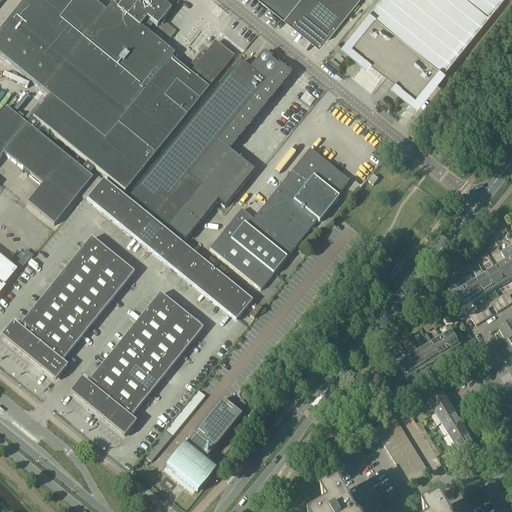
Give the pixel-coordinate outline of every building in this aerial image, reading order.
[(0,58),(49,98),(40,109),(29,123),(26,127),(4,109),(0,113),(0,158),(3,155),(41,187),(26,205),(53,227),(91,180),(87,177),(94,169),(124,194),(189,114),(208,91),(207,91),(231,61),(213,46),(205,55),(201,52),(188,68),(185,72),(171,60),(174,56),(146,33),(152,25),(157,29),(163,21),(165,19),(170,12),(163,6),(167,0),(124,0),(117,10),(111,5),(105,13),(88,0),(25,0),(0,31),(0,58)] [(265,0),(320,45),(356,0),(265,0)] [(372,8),(347,39),(367,55),(369,54),(380,39),(410,63),(398,78),(397,79),(417,96),(442,65),(444,66),(497,0),(373,0),(369,6),(372,8)] [(254,173),(228,152),(288,78),(263,57),(250,73),(239,64),(129,199),(184,244),(217,204),(224,210),(254,173)] [(25,97),(14,111),(16,113),(27,99),(25,97)] [(37,107),(26,120),(29,123),(40,109),(37,107)] [(240,212),(209,251),(260,292),(316,222),(318,224),(337,200),(335,198),(348,183),(308,151),(252,222),(240,212)] [(373,176),(368,182),(373,187),(378,180),(373,176)] [(97,208),(112,190),(102,182),(86,202),(90,206),(92,204),(97,208)] [(122,198),(112,190),(97,208),(102,212),(101,215),(105,219),(122,198)] [(132,206),(122,198),(105,219),(110,222),(112,220),(117,224),(132,206)] [(142,214),(132,206),(117,224),(122,229),(120,231),(125,235),(142,214)] [(142,214),(125,235),(130,239),(132,236),(137,241),(152,223),(142,214)] [(152,223),(137,241),(142,245),(140,247),(145,251),(162,231),(152,223)] [(162,231),(145,251),(150,255),(152,252),(157,257),(171,239),(162,231)] [(182,247),(171,239),(157,257),(162,261),(160,263),(165,267),(182,247)] [(86,246),(82,250),(104,267),(111,258),(92,242),(88,248),(86,246)] [(191,255),(182,247),(165,267),(170,271),(172,269),(177,273),(191,255)] [(511,272),(511,247),(502,254),(501,253),(500,253),(511,272)] [(81,256),(77,261),(96,277),(104,267),(82,250),(79,254),(81,256)] [(506,262),(495,269),(505,284),(511,279),(511,272),(500,253),(506,262)] [(201,263),(191,255),(177,273),(182,277),(180,279),(185,283),(201,263)] [(0,258),(0,292),(16,272),(0,258)] [(131,273),(111,258),(104,267),(125,285),(129,281),(126,279),(131,273)] [(70,264),(67,269),(89,286),(96,277),(77,261),(73,266),(70,264)] [(211,271),(201,263),(185,283),(190,287),(191,285),(197,289),(211,271)] [(104,267),(96,277),(115,292),(119,287),(122,289),(125,285),(104,267)] [(66,275),(62,280),(81,295),(89,286),(67,269),(64,273),(66,275)] [(495,269),(485,275),(494,290),(505,284),(495,269)] [(221,279),(211,271),(197,289),(202,293),(200,296),(205,299),(221,279)] [(485,275),(474,282),(483,297),(494,290),(485,275)] [(96,277),(89,286),(110,304),(113,299),(111,297),(115,292),(96,277)] [(221,279),(205,299),(209,303),(211,301),(216,305),(231,287),(221,279)] [(81,295),(62,280),(58,285),(55,283),(52,287),(73,305),(81,295)] [(474,282),(463,289),(472,304),(483,297),(474,282)] [(110,304),(89,286),(81,295),(100,311),(104,306),(107,308),(110,304)] [(51,293),(47,298),(66,314),(73,305),(52,287),(48,291),(51,293)] [(231,287),(216,305),(222,310),(220,312),(225,316),(241,295),(231,287)] [(472,304),(463,289),(452,296),(461,311),(472,304)] [(511,295),(509,292),(501,296),(508,307),(511,304),(511,302),(508,297),(511,295)] [(100,311),(81,295),(73,305),(95,322),(98,318),(96,316),(100,311)] [(251,304),(241,295),(225,316),(229,320),(231,317),(236,322),(251,304)] [(501,296),(496,300),(502,310),(508,307),(501,296)] [(66,314),(47,298),(42,303),(40,302),(37,306),(58,323),(66,314)] [(154,302),(151,306),(172,323),(180,314),(161,298),(156,303),(154,302)] [(502,310),(496,300),(490,303),(497,314),(502,310)] [(73,305),(66,314),(85,330),(89,325),(91,326),(95,322),(73,305)] [(58,323),(37,306),(33,310),(35,312),(31,317),(51,333),(58,323)] [(151,306),(147,310),(150,312),(145,317),(165,333),(172,323),(151,306)] [(480,310),(486,320),(491,317),(485,307),(480,310)] [(480,310),(474,314),(480,324),(486,320),(480,310)] [(66,314),(58,323),(80,341),(83,337),(81,335),(85,330),(66,314)] [(199,330),(180,314),(172,323),(194,341),(197,337),(195,335),(199,330)] [(480,324),(474,314),(469,317),(475,327),(480,324)] [(43,342),(51,333),(31,317),(29,315),(22,324),(31,332),(43,342)] [(139,320),(136,325),(157,342),(165,333),(145,317),(141,322),(139,320)] [(80,341),(58,323),(51,333),(70,348),(74,343),(76,345),(80,341)] [(172,323),(165,333),(184,348),(188,343),(190,345),(194,341),(172,323)] [(499,333),(497,334),(500,339),(502,338),(505,343),(511,338),(511,323),(498,332),(499,333)] [(2,338),(17,350),(31,332),(22,324),(17,329),(12,325),(3,336),(4,336),(2,338)] [(136,325),(132,329),(134,331),(130,336),(150,351),(157,342),(136,325)] [(446,330),(446,335),(439,340),(449,355),(460,348),(454,338),(459,335),(453,326),(446,330)] [(31,332),(17,350),(28,360),(43,342),(31,332)] [(51,333),(43,342),(55,351),(65,359),(72,350),(70,348),(51,333)] [(184,348),(165,333),(157,342),(179,360),(182,355),(180,354),(184,348)] [(126,341),(124,339),(121,343),(142,361),(150,351),(130,336),(126,341)] [(449,355),(439,340),(428,346),(438,362),(449,355)] [(43,342),(28,360),(40,369),(55,351),(43,342)] [(179,360),(157,342),(150,351),(169,367),(173,362),(175,364),(179,360)] [(119,349),(115,354),(134,370),(142,361),(121,343),(117,347),(119,349)] [(428,346),(418,353),(427,368),(438,362),(428,346)] [(62,366),(60,364),(65,359),(55,351),(40,369),(54,380),(64,368),(62,366)] [(150,351),(142,361),(164,378),(167,374),(165,372),(169,367),(150,351)] [(427,368),(418,353),(408,359),(417,375),(427,368)] [(109,358),(105,362),(127,379),(134,370),(115,354),(111,359),(109,358)] [(417,375),(408,359),(396,367),(406,382),(417,375)] [(142,361),(134,370),(154,386),(158,381),(160,382),(164,378),(142,361)] [(105,362),(102,366),(104,368),(100,373),(119,389),(127,379),(105,362)] [(134,370),(127,379),(148,397),(152,393),(150,391),(154,386),(134,370)] [(119,389),(100,373),(98,371),(90,380),(100,388),(112,398),(119,389)] [(127,379),(119,389),(139,404),(143,399),(145,401),(148,397),(127,379)] [(72,395),(86,406),(100,388),(90,380),(86,385),(85,384),(84,385),(82,383),(72,395)] [(86,406),(97,416),(112,398),(100,388),(86,406)] [(407,396),(413,393),(411,389),(411,388),(405,392),(407,396)] [(119,389),(112,398),(123,407),(133,415),(141,406),(139,404),(119,389)] [(434,415),(449,406),(443,395),(427,404),(434,415)] [(112,398),(97,416),(109,425),(123,407),(112,398)] [(209,478),(213,470),(203,462),(211,452),(212,453),(240,418),(220,402),(165,470),(194,494),(200,488),(205,483),(209,478)] [(456,417),(449,406),(434,415),(441,426),(456,417)] [(135,425),(129,420),(133,415),(123,407),(109,425),(124,437),(125,435),(126,436),(135,425)] [(393,417),(383,423),(386,429),(397,422),(393,417)] [(456,417),(441,426),(447,437),(463,427),(456,417)] [(390,434),(400,428),(397,422),(386,429),(390,434)] [(376,435),(386,429),(383,423),(373,430),(376,435)] [(469,438),(463,427),(447,437),(454,448),(469,438)] [(393,439),(403,433),(402,432),(400,428),(390,434),(393,439)] [(390,434),(386,429),(376,435),(380,440),(390,434)] [(403,433),(393,439),(396,444),(406,438),(403,433)] [(390,434),(380,440),(383,445),(393,439),(390,434)] [(429,447),(430,448),(434,445),(427,434),(423,437),(429,447)] [(406,438),(396,444),(399,450),(409,443),(406,438)] [(476,449),(469,438),(454,448),(461,459),(476,449)] [(386,451),(396,444),(393,439),(383,445),(386,451)] [(409,443),(399,450),(403,455),(413,448),(409,443)] [(399,450),(396,444),(386,451),(389,456),(399,450)] [(406,460),(416,454),(413,448),(403,455),(406,460)] [(399,450),(389,456),(392,461),(403,455),(399,450)] [(156,458),(149,452),(144,459),(151,464),(156,458)] [(409,465),(419,459),(416,454),(406,460),(409,465)] [(396,466),(406,460),(403,455),(392,461),(396,466)] [(419,459),(409,465),(412,470),(422,464),(419,459)] [(409,465),(406,460),(396,466),(399,471),(409,465)] [(415,476),(426,469),(422,464),(412,470),(415,476)] [(412,470),(409,465),(399,471),(402,477),(412,470)] [(426,469),(415,476),(419,481),(428,475),(429,475),(427,471),(426,469)] [(405,482),(415,476),(412,470),(402,477),(405,482)] [(415,476),(405,482),(409,487),(419,481),(415,476)] [(351,511),(341,496),(340,496),(323,506),(326,511),(351,511)]
